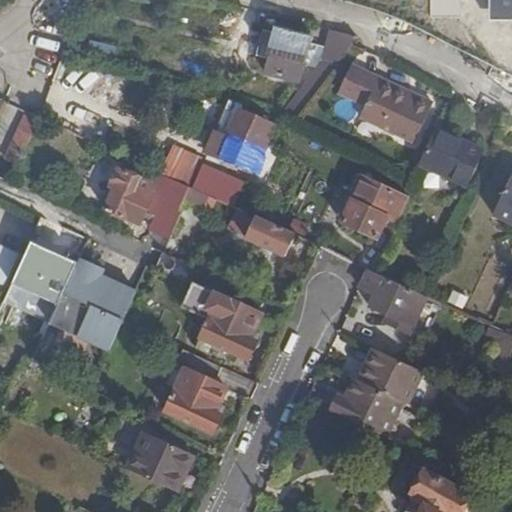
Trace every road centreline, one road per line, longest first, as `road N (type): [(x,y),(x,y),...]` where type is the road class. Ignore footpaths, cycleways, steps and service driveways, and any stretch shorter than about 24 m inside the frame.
road 1 (residential): [(511,99),(362,23),(273,0)]
road 2 (residential): [(325,296),(225,511)]
road 3 (residential): [(144,253),(0,188)]
